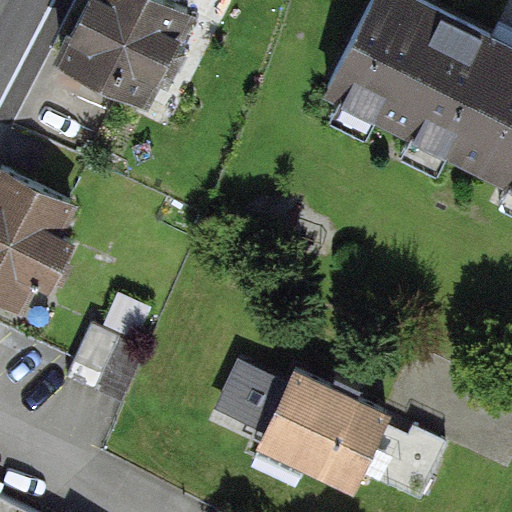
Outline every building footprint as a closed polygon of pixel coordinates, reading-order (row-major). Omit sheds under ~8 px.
[(193,13),(167,0),(93,0),(60,65),(144,108),(193,13)] [(511,44),(422,0),(381,0),(337,90),(511,176),(511,44)] [(85,207),(4,166),(0,173),(0,296),(32,313),(85,207)] [(147,346),(85,318),(59,375),(120,404),(147,346)] [(421,502),(450,439),(285,361),(280,372),(243,355),(222,401),(266,422),(256,444),(360,493),(368,477),(421,502)] [(38,511),(0,493),(0,511),(38,511)]
